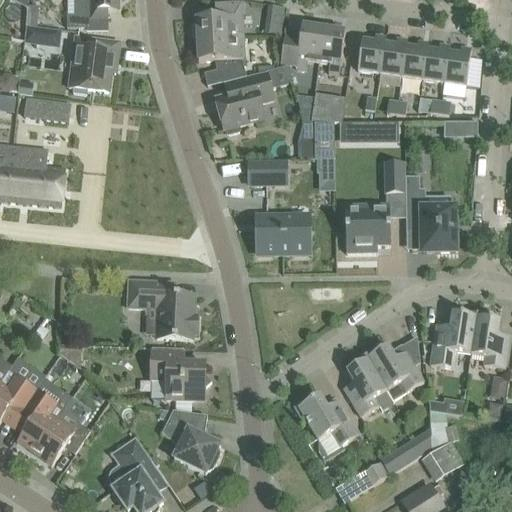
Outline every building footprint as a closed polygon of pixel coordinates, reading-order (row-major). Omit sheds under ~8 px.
[(67,31),(68,31),(88,31),(88,23),(108,23),(108,14),(119,14),(119,0),(66,0),(67,18),(67,31)] [(243,29),(243,25),(241,5),(215,6),(216,19),(196,21),(197,28),(193,28),(194,39),(197,39),(197,42),(232,40),(232,29),(243,29)] [(268,7),(266,21),(283,23),(285,10),(268,7)] [(24,51),(60,54),(62,31),(26,28),(24,51)] [(324,31),(302,28),(300,41),(285,39),(281,66),(296,68),(296,71),(306,73),(308,64),(319,66),(324,31)] [(339,77),(343,54),(345,34),(324,31),(319,66),(330,67),(328,76),(339,77)] [(380,77),(385,46),(386,40),(375,39),(374,45),(362,43),(358,74),(380,77)] [(120,45),(100,43),(76,40),(71,74),(75,75),(73,91),(109,96),(113,61),(117,61),(120,45)] [(198,64),(218,63),(244,62),(243,40),(232,40),(197,42),(198,64)] [(402,80),(406,49),(407,43),(397,42),(396,48),(385,46),(380,77),(402,80)] [(423,83),(428,52),(429,46),(418,45),(417,51),(406,49),(402,80),(423,83)] [(445,86),(449,55),(450,49),(439,48),(439,54),(428,52),(423,83),(445,86)] [(466,89),(470,61),(472,52),(461,51),(460,57),(449,55),(445,86),(466,89)] [(243,66),(232,69),(235,82),(246,79),(243,66)] [(274,68),(258,69),(258,77),(267,75),(274,73),(274,68)] [(227,98),(215,102),(223,134),(224,133),(225,136),(228,138),(238,135),(240,133),(239,130),(243,129),(265,123),(261,106),(275,103),(272,92),(292,87),(287,70),(274,73),(267,75),(267,76),(259,78),(239,83),(242,94),(227,98)] [(18,93),(19,83),(18,83),(12,76),(5,75),(0,78),(0,89),(3,93),(9,94),(13,92),(18,93)] [(19,83),(18,93),(17,96),(32,98),(34,86),(19,83)] [(367,99),(365,113),(374,115),(377,100),(367,99)] [(440,118),(442,103),(433,101),(431,116),(440,118)] [(396,118),(398,103),(389,102),(387,117),(396,118)] [(398,103),(396,118),(405,119),(408,104),(398,103)] [(449,119),(451,104),(442,103),(440,118),(449,119)] [(45,105),(43,122),(68,126),(70,108),(45,105)] [(333,107),(331,125),(335,125),(343,125),(345,108),(333,107)] [(303,126),(298,145),(298,162),(319,162),(335,162),(335,125),(331,125),(316,125),(303,126)] [(478,125),(466,125),(466,140),(478,140),(478,125)] [(0,204),(42,209),(61,211),(65,172),(46,169),(35,168),(37,152),(0,148),(0,204)] [(335,162),(319,162),(319,174),(321,174),(321,192),(335,192),(335,162)] [(405,165),(385,166),(386,185),(386,196),(386,198),(405,198),(405,180),(405,165)] [(286,166),(249,166),(250,188),(286,188),(286,166)] [(454,212),(426,213),(425,192),(420,192),(419,180),(405,180),(405,198),(406,235),(422,235),(423,255),(455,254),(454,212)] [(362,215),(346,215),(346,256),(378,256),(377,250),(391,249),(390,222),(390,208),(362,208),(362,215)] [(309,218),(258,219),(258,258),(309,257),(309,218)] [(156,297),(157,284),(129,283),(128,303),(128,311),(158,312),(157,341),(172,342),(192,343),(192,337),(197,337),(197,320),(193,320),(194,299),(156,297)] [(19,300),(14,308),(27,317),(32,309),(19,300)] [(471,357),(477,316),(468,315),(467,318),(453,316),(448,344),(434,342),(430,368),(454,371),(456,355),(471,357)] [(505,372),(506,364),(509,345),(497,343),(500,323),(486,321),(487,317),(477,316),(471,357),(485,359),(484,369),(505,372)] [(41,328),(35,337),(43,342),(49,333),(41,328)] [(413,366),(419,362),(417,340),(402,349),(409,360),(413,366)] [(82,349),(60,347),(59,357),(80,371),(82,349)] [(424,385),(419,377),(413,366),(409,360),(398,366),(388,349),(375,356),(374,353),(366,358),(393,404),(406,396),(424,385)] [(164,351),(152,351),(150,351),(149,385),(167,385),(166,402),(173,402),(204,403),(204,392),(212,385),(205,377),(205,367),(192,367),(189,370),(186,366),(183,366),(184,352),(164,351)] [(395,406),(393,404),(366,358),(357,363),(359,366),(347,373),(357,391),(347,397),(357,414),(362,422),(380,410),(382,414),(395,406)] [(60,360),(53,370),(62,376),(69,366),(60,360)] [(12,430),(19,420),(37,393),(9,374),(2,385),(0,387),(0,425),(1,423),(12,430)] [(506,401),(507,380),(491,379),(491,401),(506,401)] [(35,457),(57,423),(65,412),(37,393),(19,420),(12,430),(22,437),(17,445),(35,457)] [(345,453),(342,448),(360,438),(339,403),(327,411),(320,398),(306,406),(305,403),(294,409),(300,420),(303,418),(318,443),(319,454),(325,464),(345,453)] [(430,415),(454,418),(454,416),(449,416),(448,402),(429,403),(430,415)] [(490,405),(488,418),(502,420),(504,407),(490,405)] [(207,419),(188,415),(173,414),(163,436),(178,449),(172,461),(188,469),(206,477),(220,448),(200,438),(202,434),(205,435),(207,419)] [(455,429),(454,418),(430,415),(432,456),(423,462),(438,484),(464,468),(450,446),(450,444),(460,442),(457,428),(455,429)] [(75,457),(90,434),(75,424),(67,429),(57,423),(35,457),(52,468),(65,450),(75,457)] [(109,479),(109,481),(109,484),(114,491),(113,492),(126,511),(130,511),(134,510),(135,511),(154,511),(163,506),(145,480),(157,471),(146,455),(136,440),(128,446),(111,457),(119,468),(112,473),(110,475),(109,477),(109,479)] [(413,463),(405,451),(392,459),(400,471),(413,463)] [(344,506),(373,488),(387,480),(379,466),(365,475),(336,492),(344,506)] [(444,511),(437,500),(444,496),(439,488),(432,492),(430,488),(403,505),(407,511),(444,511)]
